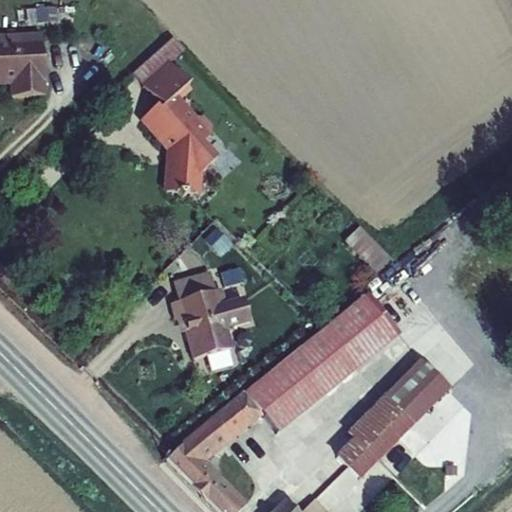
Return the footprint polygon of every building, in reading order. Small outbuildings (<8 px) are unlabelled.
[(0,86),(11,86),(12,98),(43,97),(42,35),(0,36),(0,86)] [(166,66),(139,89),(153,106),(138,119),(170,156),(166,160),(164,190),(174,191),(181,199),(188,191),(196,192),(198,173),(214,158),(200,143),(206,137),(207,128),(197,116),(189,116),(173,97),(185,87),(166,66)] [(380,272),(394,257),(362,227),(347,243),(380,272)] [(224,340),(214,300),(219,298),(214,281),(209,282),(206,271),(167,281),(170,292),(167,293),(171,311),(178,309),(188,349),(224,340)] [(166,460),(217,511),(238,511),(245,506),(200,460),(260,410),(277,431),(393,335),(361,296),(183,443),(166,460)] [(446,387),(416,359),(344,433),(350,439),(335,455),(358,477),(446,387)] [(294,511),(284,501),(272,511),(294,511)] [(329,511),(320,503),(311,511),(329,511)]
